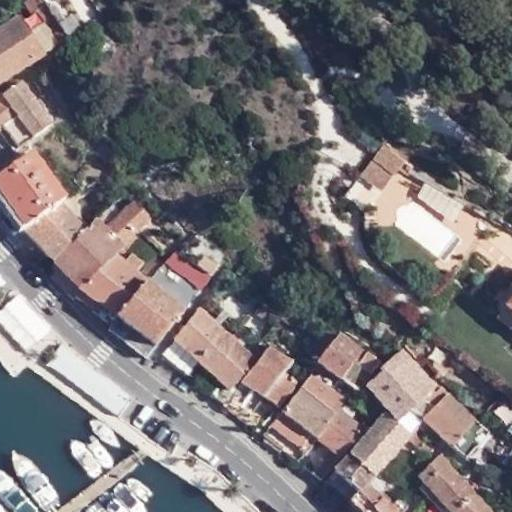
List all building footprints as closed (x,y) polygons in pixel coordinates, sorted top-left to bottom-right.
[(32,0),(39,10),(22,20),(36,40),(63,22),(47,0),(32,0)] [(0,64),(34,42),(36,40),(22,20),(13,5),(0,13),(0,64)] [(0,125),(9,139),(25,128),(47,110),(17,68),(0,79),(0,125)] [(0,159),(0,186),(20,216),(29,208),(30,211),(57,190),(65,183),(31,136),(0,159)] [(407,162),(386,144),(364,169),(385,187),(407,162)] [(84,193),(94,204),(114,182),(109,175),(104,171),(84,193)] [(79,219),(49,250),(75,272),(127,218),(142,202),(136,195),(126,187),(97,217),(89,209),(79,219)] [(29,208),(20,216),(47,248),(49,250),(79,219),(57,190),(30,211),(29,208)] [(127,218),(75,272),(91,285),(111,300),(142,260),(139,257),(135,263),(112,243),(131,223),(127,218)] [(142,260),(111,300),(103,310),(143,339),(150,330),(176,294),(151,274),(168,251),(185,264),(174,280),(182,287),(203,258),(167,229),(154,244),(142,260)] [(135,253),(139,257),(142,260),(154,244),(148,238),(135,253)] [(49,250),(43,257),(69,278),(75,272),(49,250)] [(511,275),(501,289),(511,299),(511,275)] [(511,299),(501,289),(491,299),(511,318),(511,299)] [(201,355),(192,367),(219,389),(232,374),(228,370),(249,345),(188,296),(167,323),(201,355)] [(295,305),(281,296),(276,303),(289,313),(295,305)] [(303,338),(314,346),(332,319),(322,311),(316,319),(303,338)] [(332,319),(314,346),(337,362),(356,335),(332,319)] [(232,374),(219,389),(223,391),(255,416),(292,366),(282,358),(290,349),(267,331),(256,344),(232,374)] [(389,407),(403,419),(407,414),(411,410),(398,397),(405,392),(420,380),(429,390),(443,373),(437,365),(430,371),(397,334),(375,352),(376,355),(361,367),(393,404),(389,407)] [(300,437),(334,388),(340,380),(308,355),(305,355),(259,418),(270,427),(292,444),(298,436),(300,437)] [(420,399),(440,422),(446,429),(462,414),(471,405),(443,373),(429,390),(420,399)] [(420,380),(405,392),(408,396),(420,399),(429,390),(420,380)] [(299,448),(317,463),(360,407),(334,388),(300,437),(304,440),(299,448)] [(345,437),(370,459),(402,421),(403,419),(389,407),(378,397),(345,437)] [(483,417),(471,405),(462,414),(468,421),(474,428),(474,427),(483,417)] [(403,419),(402,421),(421,439),(427,433),(407,414),(403,419)] [(454,438),(464,446),(476,430),(474,427),(474,428),(468,421),(454,438)] [(320,467),(345,489),(370,459),(345,437),(320,467)] [(450,499),(472,479),(441,445),(434,438),(412,458),(450,499)] [(345,489),(367,511),(380,511),(401,491),(392,482),(385,489),(373,477),(381,470),(370,459),(345,489)] [(494,511),(498,509),(472,479),(450,499),(460,510),(461,511),(494,511)] [(415,500),(407,493),(388,511),(417,511),(411,505),(415,500)] [(458,511),(460,510),(450,499),(436,511),(458,511)]
